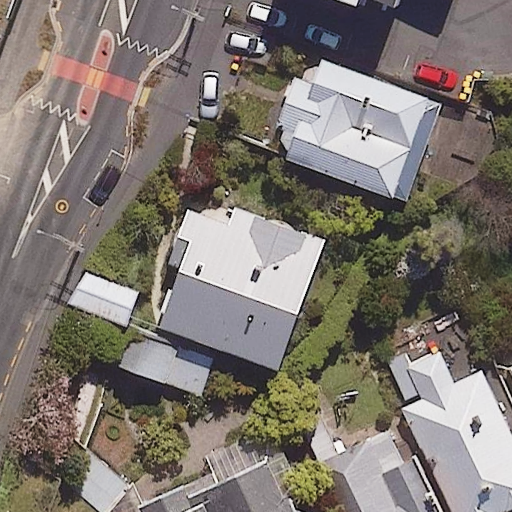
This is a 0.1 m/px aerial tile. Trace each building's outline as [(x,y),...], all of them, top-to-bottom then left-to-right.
[(352,0),(396,14),(401,0),(352,0)] [(443,103),(319,57),(309,85),(295,80),(269,150),(407,200),(443,103)] [(164,313),(170,315),(165,328),(288,371),(333,243),(237,209),(232,224),(191,210),(172,264),(186,269),(178,290),(173,288),(164,313)] [(144,295),(88,274),(76,305),(132,326),(144,295)] [(213,360),(141,337),(130,371),(203,394),(213,360)] [(407,352),(390,360),(457,511),(509,511),(511,511),(511,428),(487,373),(459,386),(441,348),(411,361),(407,352)] [(302,511),(263,429),(208,456),(217,473),(135,511),(302,511)] [(439,511),(417,460),(406,465),(392,434),(332,461),(353,511),(439,511)]
